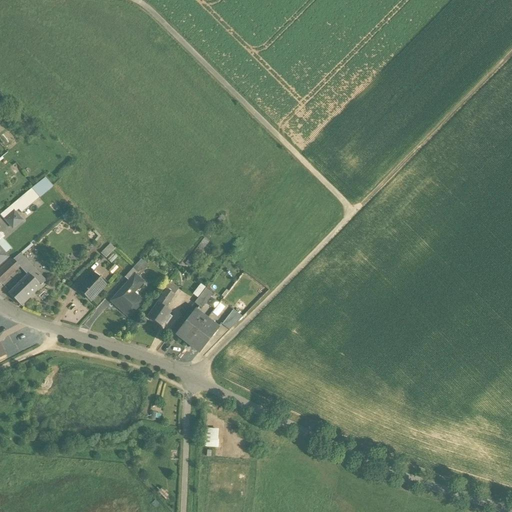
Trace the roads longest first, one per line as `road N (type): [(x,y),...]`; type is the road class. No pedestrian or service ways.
road 1 (unclassified): [(511,511),(384,470),(193,381)]
road 2 (track): [(116,0),(148,11),(353,212)]
road 3 (track): [(353,212),(225,341),(189,395)]
road 4 (track): [(511,52),(353,212)]
road 5 (residential): [(193,381),(0,308)]
